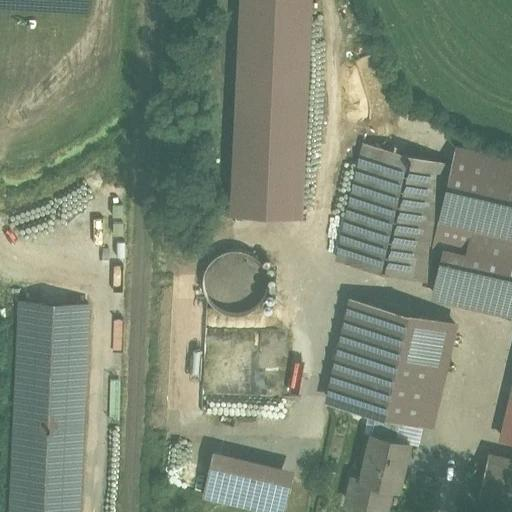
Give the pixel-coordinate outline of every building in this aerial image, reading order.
[(245,0),(236,209),(299,211),(308,0),(245,0)] [(511,158),(459,146),(455,163),(366,143),(339,258),(429,279),(438,242),(450,245),(438,296),(511,313),(511,400),(503,436),(511,437),(511,158)] [(241,250),(235,250),(229,251),(224,253),(220,255),(216,257),(213,260),(211,263),(208,266),(206,271),(205,274),(204,278),(204,283),(204,289),(205,292),(207,296),(209,301),(212,305),(216,308),(220,311),(225,313),(230,315),(237,315),(243,315),(247,313),(251,312),(255,309),(258,307),(262,303),(264,299),(266,295),(267,292),(268,290),(268,288),(269,282),(268,277),(268,275),(267,272),(266,269),(264,265),(260,261),(256,257),(252,254),(247,252),(241,250)] [(457,323),(353,299),(331,397),(383,409),(403,414),(434,421),(457,323)] [(79,511),(89,304),(21,300),(11,511),(79,511)] [(383,409),(378,433),(373,432),(363,477),(355,475),(349,500),(389,509),(394,485),(400,487),(406,460),(408,460),(412,441),(397,438),(403,414),(383,409)] [(195,449),(193,472),(205,473),(206,450),(195,449)] [(283,511),(294,469),(214,450),(203,494),(281,511),(283,511)] [(511,474),(511,468),(489,463),(479,503),(504,509),(511,474)]
